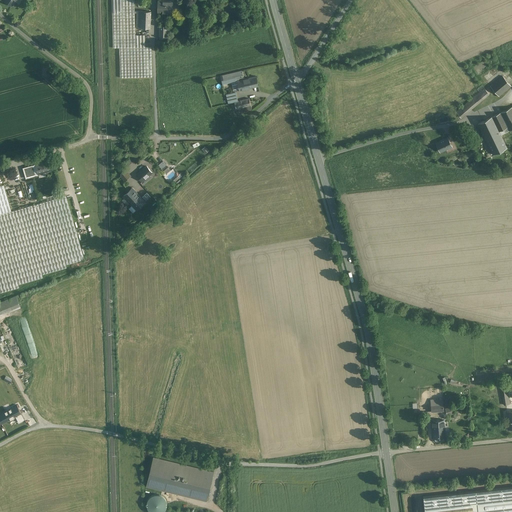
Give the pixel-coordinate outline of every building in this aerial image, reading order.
[(133,0),(111,0),(113,48),(119,48),(135,47),(133,0)] [(179,1),(158,1),(158,13),(165,13),(165,15),(165,16),(169,16),(169,15),(169,13),(178,13),(179,1)] [(151,11),(137,11),(137,28),(150,28),(151,11)] [(135,47),(119,48),(121,108),(153,107),(151,47),(135,47)] [(242,71),(220,76),(222,85),(231,83),(237,81),(244,79),(242,71)] [(237,81),(240,90),(240,91),(258,86),(256,76),(244,79),(237,81)] [(503,76),(490,87),(499,96),(511,86),(503,76)] [(237,81),(231,83),(233,91),(240,90),(237,81)] [(461,108),(465,114),(489,94),(484,89),(461,108)] [(236,91),(226,94),(228,104),(234,102),(238,101),(236,91)] [(238,101),(234,102),(237,114),(252,111),(249,98),(238,101)] [(511,107),(492,117),(499,132),(503,129),(505,133),(511,129),(511,107)] [(465,114),(461,108),(456,112),(461,118),(465,114)] [(492,117),(478,123),(493,154),(506,148),(499,132),(492,117)] [(448,138),(436,143),(440,152),(452,147),(448,138)] [(160,165),(165,170),(170,166),(165,160),(160,165)] [(44,164),(36,166),(36,165),(36,167),(38,173),(46,171),(46,172),(51,171),(49,161),(44,163),(44,164)] [(34,170),(28,171),(27,167),(23,168),(26,178),(30,177),(39,175),(38,173),(36,167),(34,168),(34,170)] [(137,175),(142,181),(149,175),(152,173),(147,167),(142,170),(137,175)] [(166,177),(172,182),(180,173),(174,168),(166,177)] [(130,176),(125,170),(122,172),(121,177),(124,181),(130,176)] [(149,175),(142,181),(144,184),(149,179),(151,178),(149,175)] [(145,202),(132,188),(123,196),(132,205),(136,210),(145,202)] [(150,197),(146,193),(142,197),(146,201),(150,197)] [(84,259),(66,196),(5,213),(0,214),(0,291),(0,293),(19,287),(18,285),(43,277),(42,275),(67,267),(66,265),(84,259)] [(0,303),(0,314),(20,306),(16,296),(0,303)] [(17,405),(1,414),(6,422),(16,417),(21,413),(17,405)] [(21,413),(16,417),(19,422),(24,419),(21,413)] [(444,420),(432,421),(433,439),(434,438),(445,438),(444,420)] [(153,457),(146,486),(206,501),(213,472),(153,457)] [(511,511),(511,487),(423,497),(424,511),(511,511)] [(148,509),(150,511),(163,511),(165,511),(167,507),(167,503),(166,499),(163,496),(159,495),(155,494),(152,496),(149,498),(147,501),(147,505),(148,509)]
